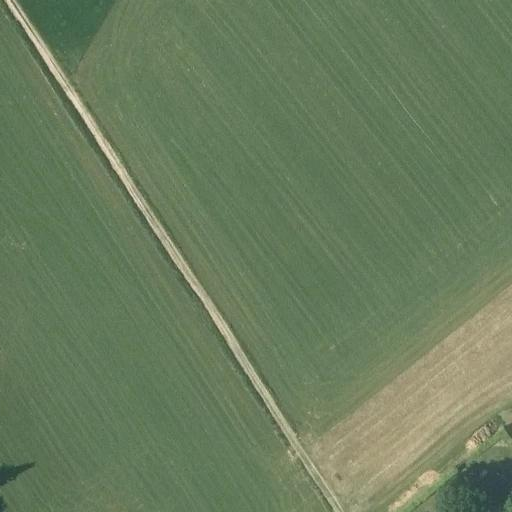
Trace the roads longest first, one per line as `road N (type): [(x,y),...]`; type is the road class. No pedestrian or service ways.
road 1 (track): [(340,511),(11,0)]
road 2 (track): [(392,511),(511,413)]
